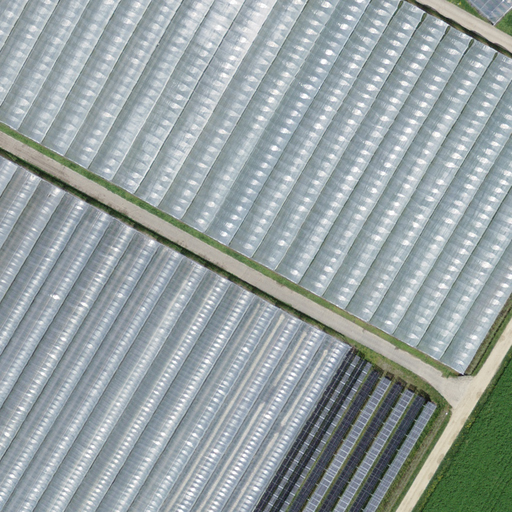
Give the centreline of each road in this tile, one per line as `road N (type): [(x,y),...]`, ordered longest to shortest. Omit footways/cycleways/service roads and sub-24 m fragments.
road 1 (track): [(472,402),(0,145)]
road 2 (track): [(407,511),(511,334)]
